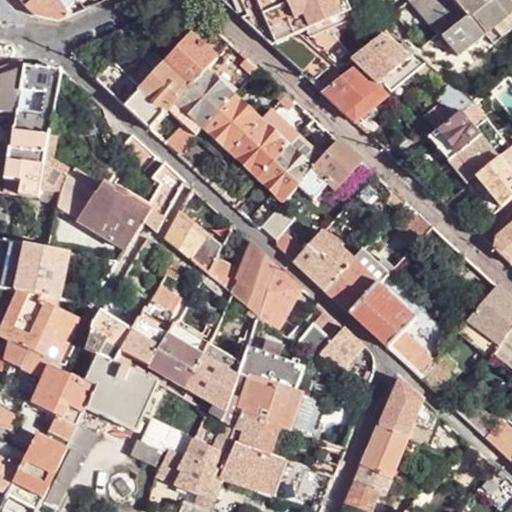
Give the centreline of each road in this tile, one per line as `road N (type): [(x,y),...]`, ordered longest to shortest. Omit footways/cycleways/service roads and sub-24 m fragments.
road 1 (residential): [(472,246),(201,0)]
road 2 (residential): [(393,362),(511,476)]
road 3 (residential): [(149,0),(63,36),(0,38)]
